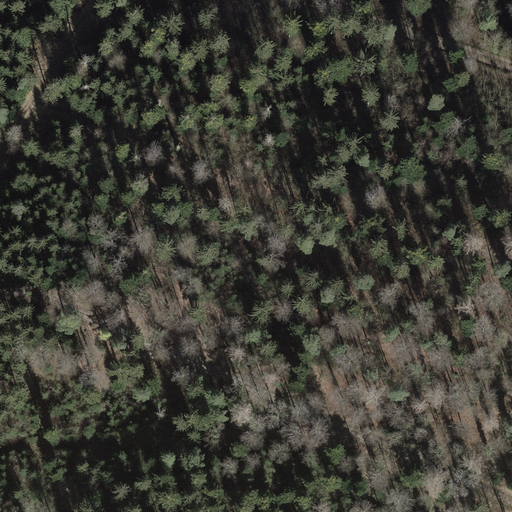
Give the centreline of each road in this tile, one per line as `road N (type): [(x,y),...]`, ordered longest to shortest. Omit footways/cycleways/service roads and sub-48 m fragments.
road 1 (track): [(0,276),(511,501)]
road 2 (track): [(310,0),(511,64)]
road 3 (track): [(0,157),(103,0)]
